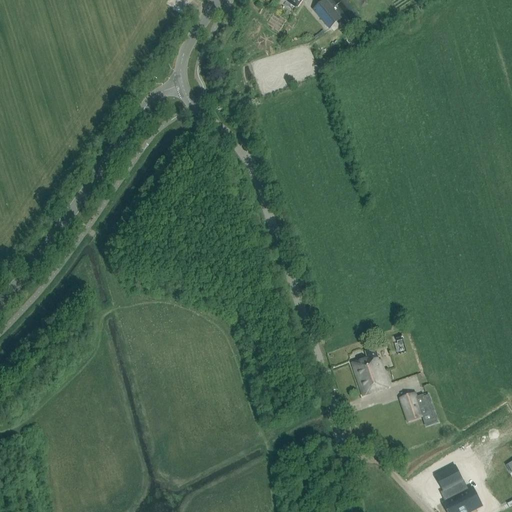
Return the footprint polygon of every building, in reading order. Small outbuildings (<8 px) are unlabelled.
[(284,0),(297,9),(302,0),(284,0)] [(342,18),(326,0),(324,0),(315,9),(331,27),(342,18)] [(351,363),(362,396),(390,387),(380,360),(378,361),(374,349),(364,352),(366,358),(351,363)] [(425,398),(417,401),(415,393),(399,399),(407,421),(422,416),(430,413),(425,398)] [(445,471),(431,488),(445,499),(451,492),(459,498),(453,505),(450,508),(455,511),(472,511),(482,500),(476,495),(479,492),(470,484),(465,490),(457,484),(459,482),(445,471)]
